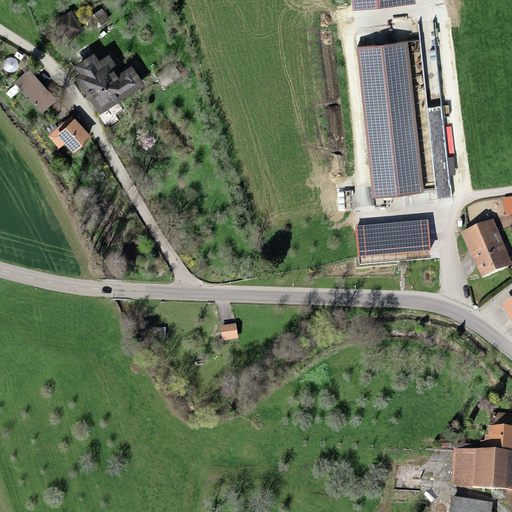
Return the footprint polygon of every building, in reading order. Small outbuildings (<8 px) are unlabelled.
[(408,0),(341,0),(342,9),(409,3),(408,0)] [(70,13),(57,22),(68,39),(81,31),(70,13)] [(407,42),(348,47),(362,197),(421,192),(407,42)] [(78,74),(73,77),(99,113),(142,83),(129,66),(119,73),(106,54),(97,61),(92,54),(73,67),(78,74)] [(61,101),(30,70),(14,85),(45,116),(61,101)] [(88,136),(72,119),(56,134),(72,151),(88,136)] [(428,220),(355,226),(358,257),(431,250),(428,220)] [(488,223),(461,237),(482,279),(509,265),(488,223)] [(511,296),(496,305),(511,334),(511,296)] [(511,416),(489,416),(489,439),(483,439),(483,454),(454,453),(453,489),(511,490),(511,416)] [(489,511),(490,507),(453,502),(451,511),(489,511)]
